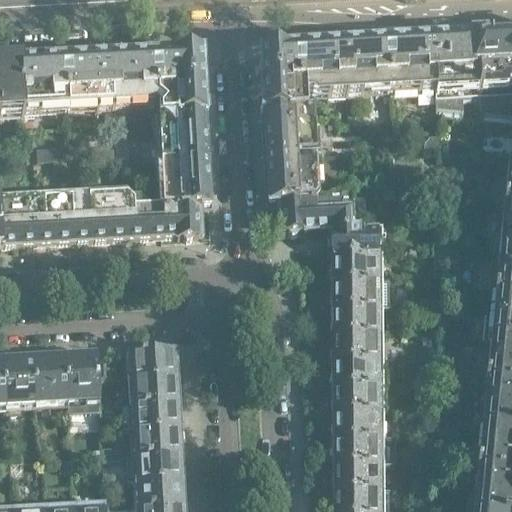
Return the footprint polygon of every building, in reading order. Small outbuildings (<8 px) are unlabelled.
[(511,44),(431,49),(434,98),(435,119),(511,127),(511,44)] [(434,98),(431,49),(340,54),(344,103),(361,102),(360,98),(416,95),(416,99),(434,98)] [(344,103),(340,54),(259,58),(263,119),(304,117),(304,101),(326,100),(327,104),(344,103)] [(203,122),(199,61),(107,66),(110,116),(129,115),(128,112),(153,110),(156,106),(162,110),(156,117),(157,125),(203,122)] [(110,116),(107,66),(18,71),(21,118),(21,121),(38,120),(38,116),(94,113),(94,117),(110,116)] [(0,119),(21,118),(18,71),(0,72),(0,119)] [(313,190),(311,162),(310,134),(314,134),(313,121),(310,117),(304,117),(263,119),(268,210),(280,209),(312,208),(318,202),(317,190),(313,190)] [(348,131),(348,119),(338,120),(339,132),(348,131)] [(339,132),(338,120),(328,120),(329,132),(339,132)] [(205,168),(203,122),(157,125),(153,129),(154,142),(158,142),(159,170),(205,168)] [(391,138),(390,129),(379,129),(379,139),(391,138)] [(123,148),(123,136),(111,137),(112,149),(123,148)] [(391,148),(391,138),(379,139),(380,149),(391,148)] [(124,161),(123,148),(112,149),(113,161),(124,161)] [(392,156),(391,148),(380,149),(380,157),(392,156)] [(113,161),(112,149),(99,150),(100,162),(113,161)] [(100,162),(99,150),(88,150),(89,163),(100,162)] [(57,164),(57,158),(56,152),(46,153),(47,164),(57,164)] [(35,165),(34,153),(23,154),(23,166),(35,165)] [(47,164),(46,153),(34,153),(35,165),(47,164)] [(125,172),(124,161),(113,161),(113,173),(125,172)] [(208,213),(205,168),(159,170),(161,197),(158,198),(158,211),(163,216),(196,214),(208,213)] [(511,215),(511,171),(509,198),(505,197),(503,215),(511,215)] [(393,202),(392,192),(382,192),(382,202),(393,202)] [(134,245),(132,205),(132,202),(129,199),(104,201),(104,196),(86,197),(89,248),(134,245)] [(89,248),(86,197),(69,198),(69,202),(41,204),(44,250),(89,248)] [(350,232),(348,197),(330,198),(326,201),(318,202),(312,208),(280,209),(281,239),(287,239),(289,241),(296,240),(297,238),(303,238),(303,236),(329,234),(329,233),(350,232)] [(0,252),(44,250),(41,204),(15,205),(15,201),(0,201),(0,252)] [(197,244),(196,214),(163,216),(158,211),(150,212),(143,205),(132,205),(134,245),(176,243),(176,245),(182,244),(185,246),(189,246),(191,244),(197,244)] [(511,215),(503,215),(501,232),(505,233),(503,259),(511,259),(511,215)] [(376,231),(350,232),(329,233),(329,234),(330,241),(328,242),(326,243),(327,255),(329,257),(330,261),(332,261),(347,261),(350,258),(355,258),(358,260),(376,260),(376,231)] [(445,260),(445,253),(445,249),(431,249),(431,260),(445,260)] [(376,286),(376,260),(358,260),(355,258),(350,258),(347,261),(332,261),(332,271),(329,273),(329,281),(332,283),(332,287),(348,286),(351,284),(355,284),(359,286),(376,286)] [(511,304),(511,259),(503,259),(500,285),(496,285),(494,303),(511,304)] [(444,273),(445,260),(431,260),(432,273),(444,273)] [(377,312),(376,286),(359,286),(355,284),(351,284),(348,286),(332,287),(332,297),(330,299),(330,307),(332,309),(332,313),(348,313),(351,310),(356,310),(359,313),(377,312)] [(442,312),(443,300),(429,300),(430,312),(442,312)] [(511,304),(494,303),(493,321),(497,322),(494,347),(511,348),(511,304)] [(377,339),(377,312),(359,313),(356,310),(351,310),(348,313),(332,313),(333,323),(330,325),(330,333),(333,335),(333,339),(348,339),(352,336),(356,336),(359,339),(377,339)] [(442,324),(442,312),(430,312),(430,324),(442,324)] [(388,353),(384,349),(377,349),(377,339),(359,339),(356,336),(352,336),(348,339),(333,339),(333,349),(330,351),(330,359),(333,361),(333,365),(349,365),(352,362),(356,362),(359,365),(378,365),(384,365),(388,362),(388,353)] [(511,393),(511,348),(494,347),(491,373),(487,373),(486,390),(511,393)] [(440,364),(440,353),(426,353),(426,364),(440,364)] [(177,376),(176,369),(174,367),(173,355),(130,357),(131,367),(126,368),(127,384),(132,384),(174,382),(174,379),(177,376)] [(108,385),(107,365),(96,365),(96,359),(78,360),(78,365),(64,365),(66,408),(84,407),(84,410),(98,409),(97,386),(108,385)] [(378,391),(378,365),(359,365),(356,362),(352,362),(349,365),(333,365),(333,375),(331,377),(331,385),(334,387),(334,392),(349,392),(352,389),(357,389),(360,391),(378,391)] [(439,376),(440,364),(426,364),(426,376),(439,376)] [(66,408),(64,365),(32,367),(34,410),(54,409),(57,411),(63,411),(65,408),(66,408)] [(34,410),(32,367),(2,369),(4,411),(21,410),(24,413),(30,413),(32,410),(34,410)] [(178,401),(177,387),(175,384),(174,382),(132,384),(133,409),(176,407),(176,404),(178,401)] [(379,417),(378,391),(360,391),(357,389),(352,389),(349,392),(334,392),(334,401),(331,403),(331,411),(334,413),(334,418),(349,418),(352,415),(357,415),(360,417),(379,417)] [(511,393),(486,390),(484,408),(488,409),(485,434),(511,437),(511,393)] [(437,416),(438,405),(425,405),(425,416),(437,416)] [(179,427),(179,412),(176,410),(176,407),(133,409),(134,435),(177,432),(177,430),(179,427)] [(379,444),(379,417),(360,417),(357,415),(352,415),(349,418),(334,418),(334,427),(331,429),(332,437),(334,439),(335,444),(349,444),(353,441),(357,441),(360,444),(379,444)] [(436,429),(437,416),(425,416),(426,429),(436,429)] [(181,453),(180,445),(180,438),(177,435),(177,432),(134,435),(130,435),(131,461),(136,461),(179,459),(178,456),(181,453)] [(511,482),(511,437),(485,434),(483,462),(479,461),(477,479),(511,482)] [(379,469),(379,444),(360,444),(357,441),(353,441),(349,444),(335,444),(335,453),(332,455),(332,463),(335,465),(335,470),(350,470),(353,467),(357,467),(361,469),(379,469)] [(81,464),(81,455),(69,456),(69,464),(71,464),(81,464)] [(69,464),(69,456),(57,456),(57,465),(69,464)] [(434,469),(435,457),(423,457),(423,469),(434,469)] [(19,467),(18,458),(7,459),(8,468),(10,468),(19,467)] [(182,479),(181,464),(179,462),(179,459),(136,461),(136,469),(132,470),(133,487),(137,487),(180,484),(180,481),(182,479)] [(71,464),(69,464),(57,465),(58,477),(72,476),(71,464)] [(82,476),(81,464),(71,464),(72,476),(82,476)] [(21,467),(19,467),(10,468),(11,480),(22,479),(21,467)] [(379,496),(379,469),(361,469),(357,467),(353,467),(350,470),(335,470),(335,479),(332,481),(332,489),(335,491),(335,496),(350,496),(353,493),(358,493),(361,496),(379,496)] [(434,480),(434,469),(423,469),(423,480),(434,480)] [(511,511),(511,482),(477,479),(475,497),(479,497),(477,511),(511,511)] [(184,505),(183,489),(180,487),(180,484),(137,487),(138,511),(150,511),(181,510),(181,508),(184,505)] [(379,511),(379,496),(361,496),(358,493),(353,493),(350,496),(335,496),(335,505),(333,507),(332,511),(379,511)]
